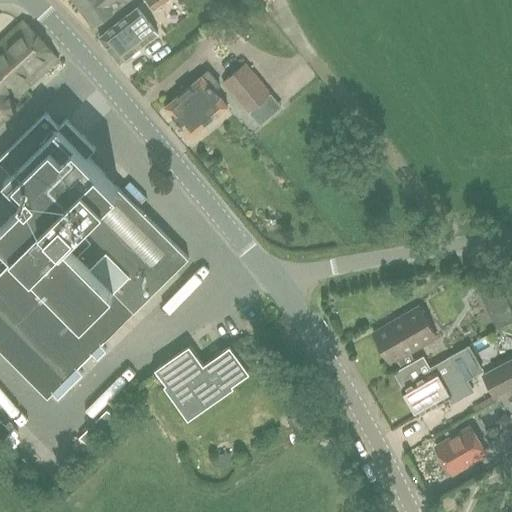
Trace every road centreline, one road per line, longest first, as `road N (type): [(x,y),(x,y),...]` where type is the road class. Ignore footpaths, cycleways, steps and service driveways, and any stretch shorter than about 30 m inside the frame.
road 1 (tertiary): [(278,281),(34,0)]
road 2 (unknown): [(252,251),(70,402),(28,411),(0,395)]
road 3 (tertiary): [(413,511),(343,376),(278,281)]
road 4 (unclassified): [(278,281),(511,235)]
